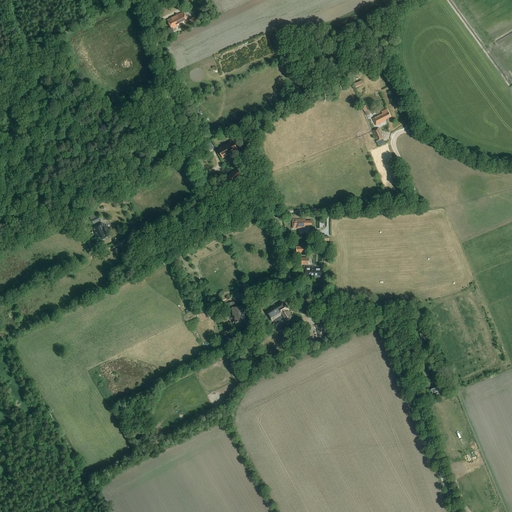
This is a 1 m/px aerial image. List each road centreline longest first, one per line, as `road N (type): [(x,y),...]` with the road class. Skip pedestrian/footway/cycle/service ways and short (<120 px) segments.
road 1 (track): [(457,511),(382,306),(302,298),(272,217)]
road 2 (track): [(405,131),(394,140),(415,191),(408,203),(272,217)]
road 3 (track): [(205,203),(168,85)]
road 4 (track): [(95,255),(205,203)]
